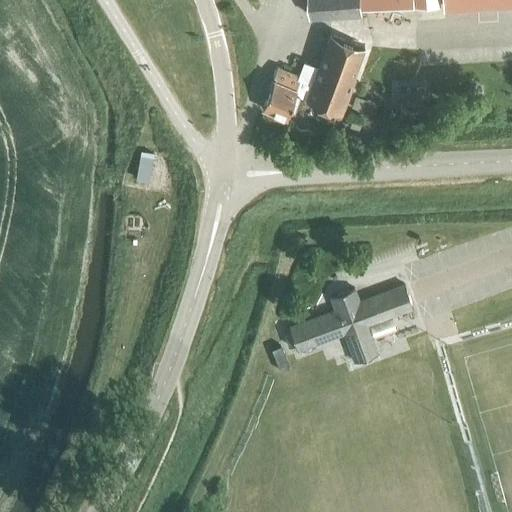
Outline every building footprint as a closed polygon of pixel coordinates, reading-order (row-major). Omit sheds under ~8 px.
[(364,14),(363,7),(362,0),(308,0),(309,17),(364,14)] [(381,28),(402,29),(403,18),(381,17),(381,28)] [(305,77),(298,97),(306,99),(306,101),(341,113),(354,76),(353,75),(364,45),(330,32),(313,81),(305,77)] [(298,97),(305,77),(277,66),(262,108),(286,118),(289,109),(293,110),(298,97)] [(428,100),(394,100),(394,113),(428,113),(428,100)] [(142,138),(142,165),(157,165),(158,139),(142,138)] [(367,323),(412,307),(404,284),(359,300),(355,287),(331,296),(336,309),(290,326),(298,349),(344,332),(355,360),(378,352),(367,323)]
